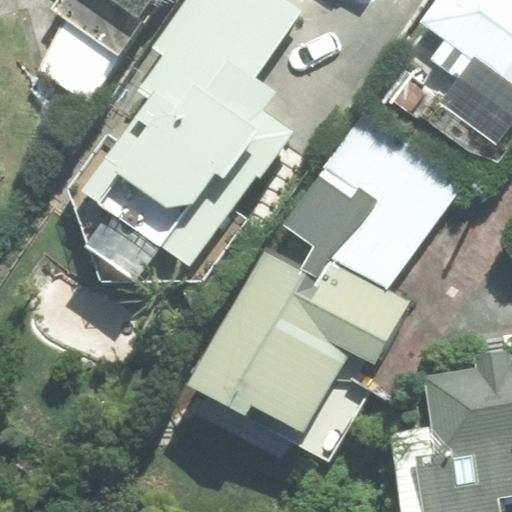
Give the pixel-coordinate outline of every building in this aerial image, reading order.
[(76,0),(64,17),(74,26),(48,77),(98,112),(178,0),(76,0)] [(292,100),(269,83),(313,20),(284,0),(206,0),(167,56),(179,63),(153,101),(162,108),(134,148),(121,139),(81,198),(118,290),(216,291),(252,241),(241,233),(306,140),(278,120),(292,100)] [(457,45),(441,65),(511,119),(511,0),(456,0),(434,28),(457,45)] [(367,199),(333,248),(400,294),(471,189),(368,119),(332,174),(367,199)] [(278,255),(211,397),(276,426),(279,419),(324,440),(364,357),(394,372),(423,309),(335,268),(330,279),(278,255)] [(488,362),(491,381),(440,391),(449,429),(406,439),(420,511),(511,511),(511,366),(511,365),(510,358),(488,362)]
